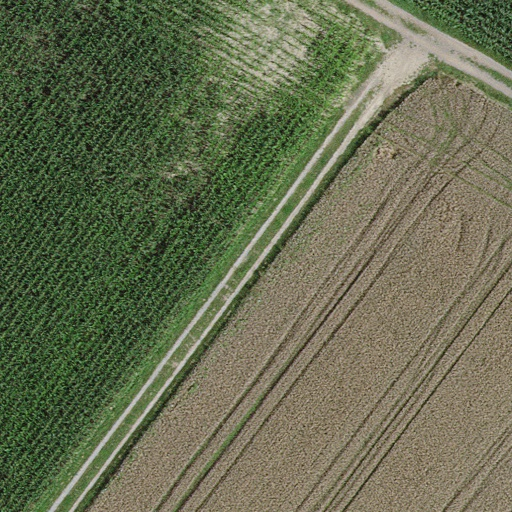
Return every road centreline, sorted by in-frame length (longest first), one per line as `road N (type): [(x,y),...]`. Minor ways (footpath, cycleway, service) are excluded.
road 1 (track): [(56,511),(416,33)]
road 2 (track): [(511,87),(358,0)]
